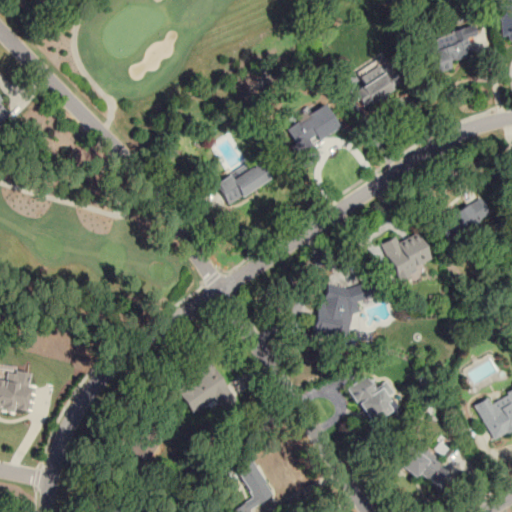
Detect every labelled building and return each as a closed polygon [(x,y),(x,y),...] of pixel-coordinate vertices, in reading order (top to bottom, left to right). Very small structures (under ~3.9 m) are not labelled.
[(511,0),(494,0),(497,39),(511,37),(511,0)] [(414,44),(428,76),(472,56),(463,37),(473,33),(468,21),(414,44)] [(347,85),(361,108),(399,85),(385,62),(347,85)] [(0,120),(9,111),(0,101),(0,120)] [(312,141),(335,125),(320,103),(281,129),(306,166),(322,156),(312,141)] [(268,180),(257,159),(214,183),(225,204),(268,180)] [(469,204),(437,221),(448,241),(480,224),(469,204)] [(391,238),(378,245),(397,281),(432,262),(415,232),(394,244),(391,238)] [(324,289),(323,305),(314,304),(311,331),(349,335),(354,292),(324,289)] [(198,376),(175,388),(188,413),(212,401),(217,410),(233,402),(211,359),(194,368),(198,376)] [(0,379),(0,414),(9,416),(11,409),(28,413),(33,386),(26,385),(29,373),(4,369),(3,380),(0,379)] [(393,410),(381,385),(371,390),(365,377),(346,387),(365,424),(393,410)] [(511,389),(474,408),(490,441),(511,430),(511,389)] [(115,465),(148,467),(150,432),(117,431),(115,465)] [(390,458),(412,477),(417,473),(432,485),(448,464),(417,442),(413,449),(403,440),(390,458)] [(248,511),(247,509),(269,498),(249,459),(232,467),(248,499),(231,508),(233,511),(248,511)]
